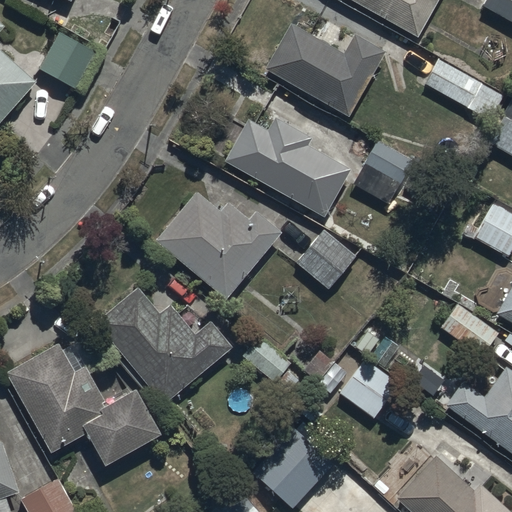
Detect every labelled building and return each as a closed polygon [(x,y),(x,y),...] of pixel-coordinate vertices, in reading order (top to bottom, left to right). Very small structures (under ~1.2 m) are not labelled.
[(355,0),(418,34),(436,0),(355,0)] [(511,0),(482,0),(481,2),(511,19),(511,0)] [(0,28),(5,23),(0,18),(0,118),(36,77),(0,45),(0,28)] [(349,113),(386,48),(354,30),(344,49),(290,19),(264,66),(349,113)] [(96,48),(59,28),(39,66),(76,86),(96,48)] [(438,57),(425,82),(490,117),(504,92),(438,57)] [(511,94),(487,140),(511,153),(511,94)] [(268,126),(248,115),(224,157),(324,214),(351,166),(308,141),(312,135),(275,114),(268,126)] [(377,138),(353,182),(390,202),(400,184),(421,195),(434,169),(377,138)] [(156,238),(227,295),(281,228),(255,208),(249,216),(227,199),(222,206),(197,187),(156,238)] [(511,249),(511,209),(493,200),(473,236),(509,255),(511,249)] [(326,224),(295,259),(329,287),(362,247),(326,224)] [(511,282),(496,310),(511,319),(511,282)] [(160,309),(138,284),(96,320),(165,403),(234,344),(212,318),(196,331),(170,301),(160,309)] [(459,299),(439,324),(480,356),(499,332),(459,299)] [(61,338),(5,370),(52,450),(88,429),(106,461),(162,429),(136,384),(107,400),(91,372),(115,358),(97,326),(64,345),(61,338)] [(261,333),(243,353),(287,392),(300,377),(287,366),(292,361),(261,333)] [(464,377),(446,402),(511,450),(511,367),(505,362),(484,392),(464,377)] [(340,393),(374,420),(398,389),(364,363),(340,393)] [(292,505),(333,458),(293,423),(252,469),(292,505)] [(0,511),(0,495),(20,489),(3,436),(0,437),(0,511)] [(437,452),(397,496),(415,511),(511,511),(511,507),(482,480),(476,487),(437,452)] [(218,486),(204,470),(182,489),(195,505),(218,486)] [(21,496),(29,511),(79,511),(59,475),(21,496)] [(209,511),(264,511),(241,485),(209,511)]
